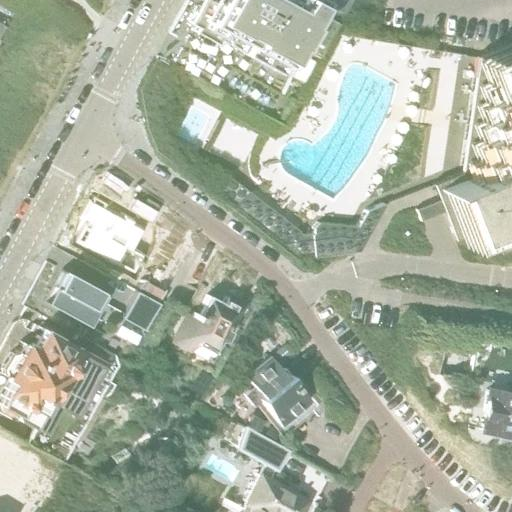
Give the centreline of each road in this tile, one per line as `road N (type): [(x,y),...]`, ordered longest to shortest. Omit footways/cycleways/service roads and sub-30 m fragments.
road 1 (residential): [(81,135),(220,231),(285,288)]
road 2 (residential): [(511,279),(370,262),(285,288)]
road 3 (residential): [(285,288),(400,438)]
road 4 (residential): [(0,288),(81,135)]
road 5 (residential): [(81,135),(155,0)]
